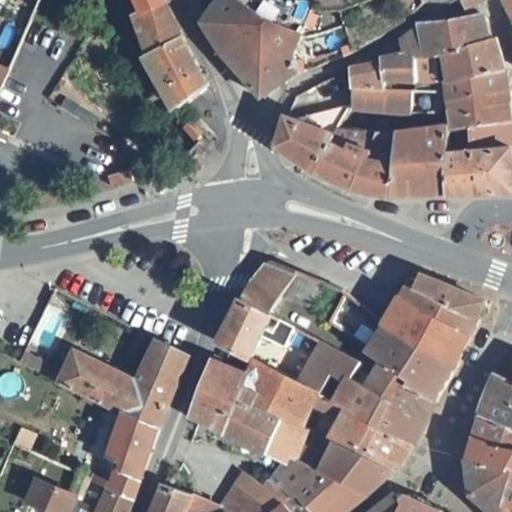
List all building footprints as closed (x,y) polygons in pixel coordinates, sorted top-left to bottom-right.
[(130,0),(139,16),(133,19),(151,61),(182,42),(161,0),(130,0)] [(236,0),(225,0),(210,16),(202,31),(211,49),(218,57),(238,81),(260,104),(295,80),(300,79),(303,56),(298,53),(304,36),(279,29),(236,0)] [(491,0),(459,0),(467,14),(491,0)] [(441,66),(441,51),(447,50),(454,50),(488,47),(481,22),(422,31),(420,32),(423,68),(441,66)] [(423,68),(420,32),(401,45),(402,60),(408,59),(409,69),(423,68)] [(170,106),(173,109),(203,92),(205,90),(182,42),(151,61),(143,66),(165,110),(170,106)] [(454,77),(506,77),(506,73),(495,46),(488,47),(454,50),(454,77)] [(408,59),(402,60),(382,67),(385,90),(410,89),(409,69),(408,59)] [(506,77),(454,77),(448,77),(441,66),(423,68),(409,69),(410,89),(430,89),(443,89),(444,99),(509,99),(507,89),(506,77)] [(385,90),(382,67),(377,69),(370,70),(362,70),(350,76),(351,99),(386,99),(385,90)] [(429,99),(444,99),(443,89),(430,89),(429,99)] [(352,113),(346,114),(336,136),(376,142),(379,122),(408,122),(406,99),(386,99),(351,99),(352,113)] [(444,99),(429,99),(406,99),(408,122),(436,118),(446,117),(447,130),(469,129),(511,128),(509,99),(444,99)] [(332,144),(336,136),(346,114),(292,125),(332,144)] [(191,118),(182,125),(194,140),(203,133),(191,118)] [(279,155),(297,167),(316,178),(332,144),(292,125),(286,122),(277,153),(279,155)] [(511,153),(511,131),(511,128),(469,129),(469,154),(511,153)] [(469,129),(447,130),(438,132),(450,201),(511,199),(511,153),(469,154),(469,129)] [(376,142),(356,197),(386,203),(450,201),(438,132),(376,142)] [(376,142),(336,136),(332,144),(316,178),(346,195),(356,197),(376,142)] [(127,172),(105,179),(108,190),(130,184),(127,172)] [(254,286),(242,303),(241,304),(269,320),(276,302),(310,316),(321,291),(267,271),(254,286)] [(444,289),(423,281),(420,288),(417,292),(437,301),(444,289)] [(417,292),(420,288),(411,285),(400,301),(470,344),(485,304),(444,289),(437,301),(417,292)] [(347,326),(358,309),(343,299),(325,329),(339,338),(347,326)] [(384,326),(453,374),(470,344),(400,301),(384,326)] [(250,364),(270,320),(269,320),(241,304),(217,349),(250,364)] [(433,409),(453,374),(384,326),(373,343),(347,326),(339,338),(365,357),(364,359),(380,371),(433,409)] [(134,385),(118,418),(156,436),(176,388),(187,363),(155,347),(134,385)] [(118,418),(134,385),(125,381),(72,356),(61,377),(47,370),(42,381),(118,418)] [(330,483),(369,501),(299,447),(304,441),(241,389),(245,378),(212,365),(191,422),(265,463),(266,461),(282,470),(288,461),(292,464),(330,483)] [(313,428),(327,410),(333,402),(302,388),(276,376),(256,367),(253,365),(245,378),(241,389),(304,441),(313,428)] [(511,368),(508,366),(496,381),(511,388),(511,368)] [(421,430),(433,409),(380,371),(364,391),(421,430)] [(511,388),(496,381),(484,407),(484,413),(483,418),(481,422),(511,434),(511,388)] [(364,391),(347,410),(408,451),(421,430),(364,391)] [(393,477),(408,451),(347,410),(333,402),(327,410),(351,426),(339,443),(393,477)] [(103,493),(130,505),(156,436),(118,418),(97,459),(111,466),(103,493)] [(511,434),(481,422),(473,445),(511,456),(511,434)] [(339,443),(313,428),(304,441),(299,447),(369,501),(393,477),(339,443)] [(511,456),(473,445),(467,466),(510,482),(511,482),(511,456)] [(294,496),(307,511),(353,511),(369,501),(330,483),(292,464),(288,461),(282,470),(271,487),(289,499),(294,496)] [(467,466),(472,498),(484,511),(498,511),(510,482),(467,466)] [(186,511),(274,511),(283,505),(289,499),(271,487),(266,494),(244,481),(220,511),(217,511),(190,502),(186,511)] [(511,511),(511,482),(510,482),(498,511),(511,511)] [(37,489),(26,511),(28,511),(73,511),(75,509),(37,489)] [(186,511),(190,502),(164,492),(155,511),(186,511)] [(103,493),(95,511),(127,511),(130,505),(103,493)] [(307,511),(294,496),(289,499),(283,505),(289,511),(307,511)] [(403,511),(404,508),(394,502),(382,511),(403,511)] [(404,508),(403,511),(427,511),(406,502),(404,508)]
